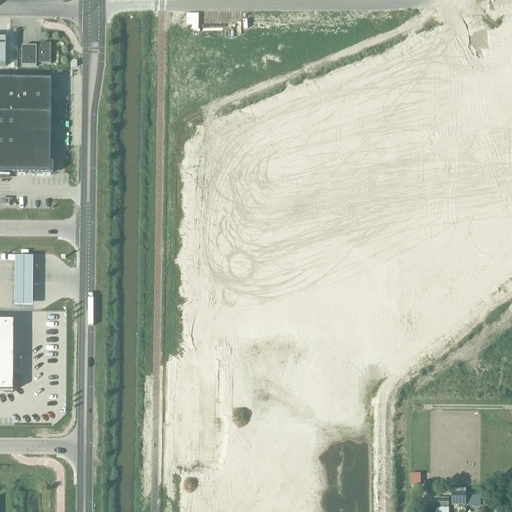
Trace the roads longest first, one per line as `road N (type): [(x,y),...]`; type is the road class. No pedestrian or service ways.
road 1 (unclassified): [(101,10),(423,0)]
road 2 (secondary): [(91,229),(101,10)]
road 3 (secondary): [(85,10),(82,228)]
road 4 (secondary): [(82,228),(80,446)]
road 5 (secondary): [(89,446),(91,229)]
